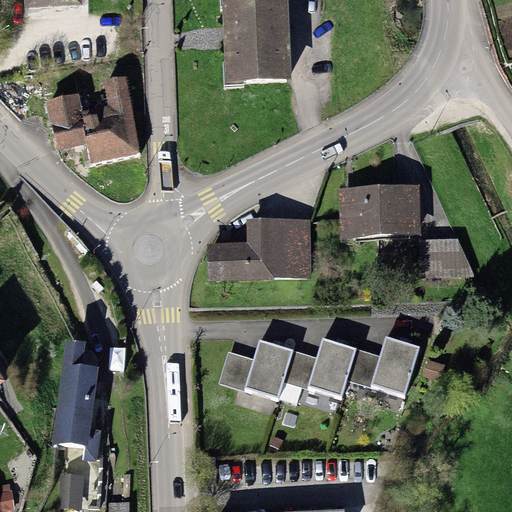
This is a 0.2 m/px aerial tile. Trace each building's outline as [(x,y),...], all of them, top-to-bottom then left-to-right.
[(27,0),(28,12),(78,11),(77,0),(27,0)] [(225,0),(228,89),(287,87),(284,0),(225,0)] [(80,101),(43,110),(58,151),(81,147),(86,169),(141,159),(130,92),(106,99),(109,120),(85,125),(80,101)] [(418,190),(340,189),(339,226),(348,227),(348,240),(418,241),(418,190)] [(309,221),(247,222),(247,245),(234,245),(234,228),(220,228),(220,242),(207,242),(208,283),(310,281),(309,221)] [(464,246),(426,246),(425,278),(475,278),(464,246)] [(407,397),(421,349),(388,339),(382,356),(357,349),(348,382),(407,397)] [(348,382),(357,349),(324,340),(319,359),(293,352),(284,383),(343,400),(348,382)] [(284,383),(293,352),(261,343),(256,360),(229,352),(219,385),(280,402),(284,383)] [(65,367),(54,445),(84,449),(84,448),(93,449),(94,436),(85,435),(98,363),(92,353),(85,351),(79,346),(66,357),(67,367),(65,367)] [(62,480),(58,507),(78,509),(81,483),(62,480)] [(0,511),(15,510),(12,491),(11,492),(10,485),(0,486),(0,511)]
